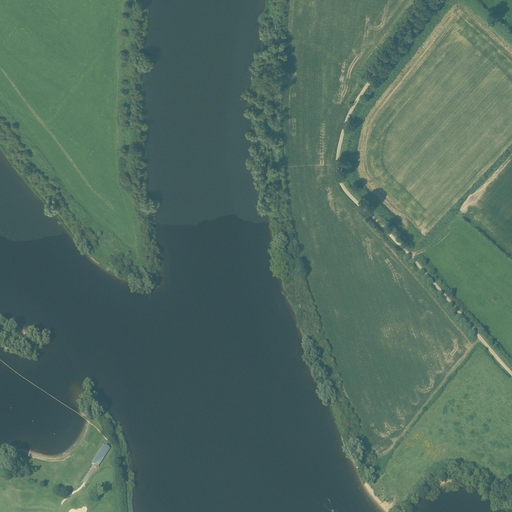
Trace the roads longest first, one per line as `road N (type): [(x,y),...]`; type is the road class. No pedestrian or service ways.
road 1 (unclassified): [(511,373),(341,183),(341,143),(353,108),(427,0)]
road 2 (track): [(120,0),(115,160),(132,249),(86,212),(0,96)]
